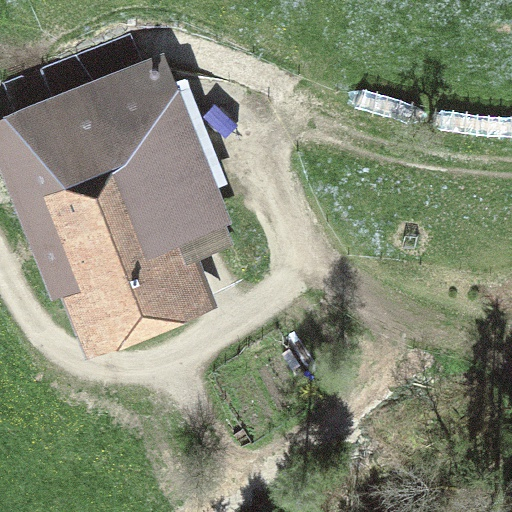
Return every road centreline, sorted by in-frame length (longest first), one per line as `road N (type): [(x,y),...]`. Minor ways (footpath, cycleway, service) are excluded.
road 1 (track): [(307,279),(216,342),(114,386),(22,332),(0,284)]
road 2 (track): [(307,279),(302,195),(314,160),(349,148),(511,165)]
road 3 (track): [(511,352),(347,279),(307,279)]
